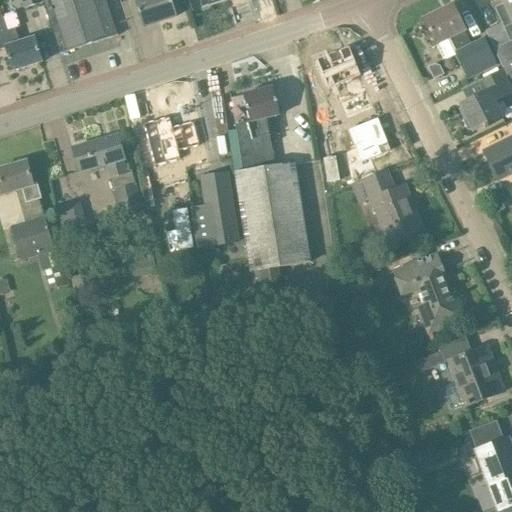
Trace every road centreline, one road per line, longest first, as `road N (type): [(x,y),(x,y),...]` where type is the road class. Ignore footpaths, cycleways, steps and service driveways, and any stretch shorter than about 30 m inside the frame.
road 1 (tertiary): [(0,124),(362,2)]
road 2 (residential): [(511,307),(362,2)]
